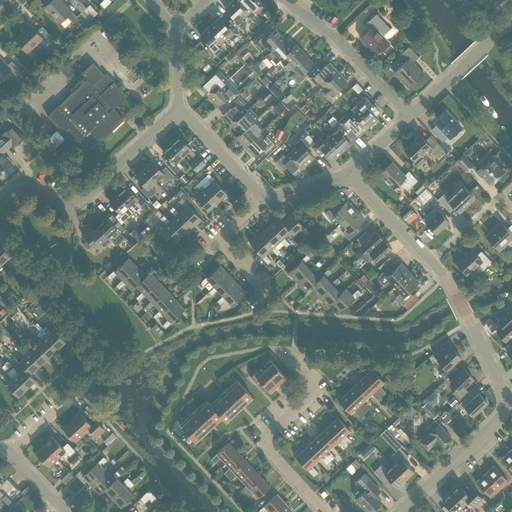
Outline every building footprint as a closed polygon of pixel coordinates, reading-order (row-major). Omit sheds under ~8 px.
[(89,21),(81,13),(77,17),(72,12),(61,0),(52,0),(45,7),(60,23),(67,16),(73,23),(78,19),(85,26),(89,21)] [(80,2),(77,0),(70,0),(70,1),(81,13),(89,21),(98,13),(90,4),(86,8),(80,2)] [(242,19),(248,15),(233,0),(225,8),(233,17),(229,21),(231,23),(238,30),(246,23),(242,19)] [(233,0),(248,15),(253,10),(256,13),(264,6),(259,0),(233,0)] [(391,29),(386,24),(376,14),(366,23),(371,28),(360,38),(375,54),(389,42),(383,36),(391,29)] [(219,18),(210,27),(223,41),(228,37),(232,40),(239,34),(240,32),(238,30),(231,23),(227,27),(219,18)] [(42,26),(36,32),(31,26),(16,40),(27,52),(42,39),(45,42),(46,41),(56,52),(61,47),(51,36),(42,26)] [(218,46),(223,41),(210,27),(200,35),(208,44),(204,48),(213,57),(221,50),(218,46)] [(264,48),(269,53),(270,53),(284,39),(275,30),(267,38),(263,34),(253,43),(261,51),(264,48)] [(71,31),(68,35),(65,37),(65,38),(66,39),(68,41),(75,35),(71,31)] [(239,34),(232,40),(232,41),(234,43),(241,36),(239,34)] [(293,49),(292,48),(284,39),(270,53),(269,53),(266,56),(274,65),(278,62),(293,49)] [(290,68),(304,54),(296,45),(292,48),(293,49),(278,62),(286,71),(290,68)] [(408,88),(424,73),(413,62),(419,57),(409,47),(400,55),(406,61),(394,73),(408,88)] [(251,54),(245,48),(239,54),(245,60),(251,54)] [(202,49),(200,51),(199,53),(198,53),(205,61),(209,57),(202,49)] [(237,57),(233,52),(227,58),(231,63),(237,57)] [(313,63),(304,54),(290,68),(295,73),(291,76),(299,84),(308,76),(304,72),(313,63)] [(15,74),(20,70),(12,61),(7,65),(0,57),(0,79),(11,69),(15,74)] [(127,96),(114,82),(112,80),(106,73),(104,75),(92,63),(81,73),(87,79),(59,106),(59,105),(47,116),(59,128),(44,142),(52,151),(65,139),(60,133),(61,131),(75,146),(78,144),(86,153),(99,141),(100,142),(123,120),(113,109),(127,96)] [(308,76),(315,84),(319,81),(323,86),(338,72),(329,63),(321,71),(317,67),(308,76)] [(206,72),(211,67),(208,64),(203,69),(206,72)] [(249,76),(252,72),(251,70),(245,64),(241,67),(249,76)] [(256,65),(251,70),(252,72),(257,77),(262,72),(256,65)] [(26,81),(32,75),(25,68),(19,74),(26,81)] [(200,88),(209,97),(224,83),(228,80),(219,70),(200,88)] [(347,81),(338,72),(323,86),(328,91),(325,95),(332,102),(342,94),(338,90),(347,81)] [(273,84),(265,76),(261,81),(268,88),(273,84)] [(229,88),(224,83),(209,97),(218,106),(226,98),(230,102),(238,95),(240,93),(232,85),(229,88)] [(273,84),(268,88),(272,92),(277,86),(273,83),(273,84)] [(240,94),(242,96),(245,99),(250,94),(245,89),(240,94)] [(272,95),(268,91),(261,97),(265,101),(272,95)] [(245,103),(238,95),(230,102),(228,104),(232,108),(223,116),(231,125),(246,112),(241,106),(245,103)] [(360,108),(355,113),(368,128),(378,119),(369,110),(374,107),(365,97),(356,105),(360,108)] [(284,109),(279,103),(273,108),(279,114),(284,109)] [(307,107),(306,106),(305,105),(300,109),(305,113),(309,109),(307,107)] [(5,108),(0,113),(0,114),(9,124),(15,119),(5,108)] [(250,108),(246,112),(231,125),(240,134),(240,135),(255,121),(259,118),(250,108)] [(434,123),(439,128),(433,133),(442,142),(447,137),(449,138),(461,127),(447,111),(434,123)] [(346,114),(338,122),(347,131),(351,128),(359,136),(368,128),(355,113),(349,118),(346,114)] [(240,135),(240,134),(236,138),(245,147),(260,133),(263,130),(255,121),(240,135)] [(347,131),(338,122),(330,129),(333,133),(328,138),(342,153),(351,144),(343,135),(347,131)] [(13,147),(24,138),(12,125),(2,135),(2,136),(0,137),(0,173),(10,164),(0,154),(4,150),(5,151),(11,145),(13,147)] [(304,129),(300,133),(301,135),(304,138),(305,138),(308,135),(309,134),(306,130),(304,129)] [(260,133),(245,147),(253,156),(262,148),(266,152),(276,143),(268,135),(264,138),(260,133)] [(422,155),(427,149),(430,152),(437,160),(446,151),(431,135),(425,141),(420,136),(418,138),(417,137),(414,140),(415,140),(405,150),(414,161),(412,162),(416,167),(418,167),(425,161),(425,159),(422,155)] [(171,144),(183,157),(188,152),(192,157),(195,155),(191,150),(179,136),(171,144)] [(296,147),(291,152),(305,166),(314,158),(306,149),(310,145),(301,136),(293,143),(296,147)] [(342,153),(328,138),(323,143),(320,139),(311,147),(320,156),(324,152),(333,161),(342,153)] [(178,162),(183,157),(171,144),(163,152),(172,161),(167,165),(175,174),(183,167),(178,162)] [(275,155),(273,152),(269,156),(270,156),(267,159),(269,161),(272,158),(275,155)] [(295,175),(305,166),(291,152),(286,157),(282,153),(274,161),(283,170),(287,166),(295,175)] [(449,158),(446,160),(451,165),(456,160),(454,157),(452,155),(449,158)] [(466,171),(473,165),(463,155),(457,161),(466,171)] [(197,172),(205,164),(198,156),(189,164),(197,172)] [(491,184),(503,172),(496,164),(497,163),(492,158),(478,170),(491,184)] [(144,169),(156,182),(161,177),(166,182),(173,175),(165,167),(161,171),(152,161),(144,169)] [(407,191),(418,181),(409,171),(404,175),(392,162),(380,174),(393,188),(401,181),(404,185),(403,186),(407,191)] [(151,187),(156,182),(144,169),(136,177),(145,186),(140,190),(148,199),(156,192),(151,187)] [(211,183),(205,188),(205,189),(218,203),(227,194),(214,180),(215,180),(209,174),(205,177),(211,183)] [(188,180),(183,175),(179,179),(184,184),(188,180)] [(205,189),(205,188),(199,182),(196,185),(202,191),(195,198),(208,212),(218,203),(205,189)] [(420,182),(415,187),(412,189),(413,190),(418,195),(425,187),(420,182)] [(118,194),(130,207),(135,202),(139,207),(147,200),(139,192),(134,196),(125,186),(118,194)] [(446,191),(443,195),(438,200),(449,212),(454,207),(460,213),(474,199),(462,186),(451,196),(446,191)] [(434,199),(426,190),(418,198),(427,207),(434,199)] [(120,212),(114,217),(121,224),(129,217),(134,212),(130,207),(118,194),(110,201),(120,212)] [(185,207),(179,213),(178,213),(191,228),(201,219),(188,205),(191,202),(186,196),(183,199),(182,198),(179,201),(185,207)] [(161,205),(156,200),(152,204),(157,209),(161,205)] [(335,218),(340,223),(355,210),(347,201),(339,209),(334,205),(325,213),(332,221),(335,218)] [(178,213),(179,213),(173,207),(170,210),(175,216),(169,222),(182,236),(191,228),(178,213)] [(121,224),(114,217),(108,210),(100,218),(104,222),(99,227),(112,241),(121,233),(117,229),(121,225),(121,224)] [(355,210),(340,223),(346,229),(342,232),(349,240),(359,231),(355,227),(364,218),(355,210)] [(436,234),(449,222),(439,212),(426,224),(436,234)] [(291,231),(290,232),(295,236),(301,230),(307,236),(310,233),(304,227),(291,213),(282,222),(291,231)] [(169,222),(164,216),(160,219),(166,225),(159,231),(173,245),(182,236),(169,222)] [(278,217),(268,226),(281,240),(281,241),(286,247),(290,244),(284,238),(290,232),(291,231),(282,222),(278,217)] [(511,225),(506,229),(501,223),(500,224),(499,224),(490,232),(491,233),(486,237),(499,250),(509,240),(511,243),(511,225)] [(268,226),(259,235),(272,249),(271,249),(277,255),(280,252),(275,246),(281,241),(281,240),(268,226)] [(35,240),(29,227),(19,232),(26,245),(35,240)] [(112,241),(99,227),(94,231),(90,227),(82,235),(95,249),(100,245),(103,249),(112,241)] [(151,230),(148,227),(140,233),(144,236),(151,230)] [(137,242),(142,237),(134,229),(129,233),(133,237),(137,241),(137,242)] [(363,259),(384,240),(375,231),(370,236),(366,231),(356,240),(366,250),(360,256),(363,259)] [(262,257),(262,258),(268,264),(271,261),(266,255),(271,249),(272,249),(259,235),(250,243),(262,257)] [(88,248),(91,245),(87,240),(84,242),(84,243),(83,243),(88,248)] [(392,249),(384,240),(363,259),(366,262),(372,257),(377,262),(375,264),(380,269),(391,259),(387,254),(392,249)] [(0,261),(1,263),(7,258),(13,264),(16,261),(0,243),(0,261)] [(482,270),(491,262),(481,251),(476,256),(471,250),(456,263),(467,275),(477,266),(482,270)] [(285,257),(287,259),(289,261),(294,256),(291,252),(285,257)] [(310,270),(309,269),(304,263),(310,258),(307,254),(300,260),(301,261),(288,273),(296,282),(310,270)] [(117,274),(122,280),(123,281),(137,268),(128,258),(114,271),(114,270),(108,276),(111,280),(117,274)] [(365,262),(363,260),(357,265),(359,268),(365,262)] [(389,280),(395,286),(410,272),(401,263),(391,272),(387,268),(377,277),(384,285),(389,280)] [(310,270),(296,282),(305,292),(310,287),(319,279),(318,279),(312,273),(318,267),(315,264),(309,269),(310,270)] [(209,281),(215,286),(215,287),(228,275),(220,265),(207,277),(206,277),(200,283),(203,286),(209,281)] [(132,290),(136,286),(146,277),(145,277),(137,268),(123,281),(122,280),(116,286),(119,289),(125,283),(132,290)] [(319,279),(310,287),(318,296),(331,284),(325,277),(331,272),(328,269),(322,275),(323,275),(318,279),(319,279)] [(136,286),(142,292),(136,298),(139,301),(145,295),(159,282),(150,272),(145,277),(146,277),(136,286)] [(419,282),(410,272),(395,286),(401,292),(396,297),(403,305),(413,296),(409,291),(419,282)] [(237,284),(228,275),(215,287),(215,286),(209,292),(212,295),(218,290),(223,296),(224,296),(237,284)] [(369,280),(364,275),(360,278),(365,284),(369,280)] [(331,284),(318,296),(327,306),(331,302),(340,294),(340,293),(334,287),(340,282),(337,278),(331,284)] [(148,310),(154,305),(153,304),(167,291),(159,282),(145,295),(151,301),(145,307),(148,310)] [(224,296),(223,296),(217,301),(220,305),(226,299),(233,306),(246,293),(237,284),(224,296)] [(24,289),(21,285),(16,290),(19,293),(24,289)] [(340,294),(331,302),(340,311),(342,309),(346,305),(354,298),(354,299),(361,293),(358,290),(352,295),(345,288),(340,293),(340,294)] [(157,319),(162,314),(162,313),(176,300),(167,291),(153,304),(154,305),(159,311),(153,316),(157,319)] [(185,310),(176,300),(162,313),(162,314),(168,320),(162,325),(165,329),(171,323),(171,322),(185,310)] [(346,305),(342,309),(344,311),(347,314),(351,310),(346,305)] [(505,342),(511,335),(511,312),(511,311),(501,320),(505,324),(497,332),(505,342)] [(10,323),(8,324),(14,331),(19,326),(13,320),(10,323)] [(156,324),(150,329),(151,329),(158,337),(164,332),(156,324)] [(37,329),(39,331),(40,331),(56,349),(65,341),(54,329),(48,335),(42,329),(40,326),(37,329)] [(42,340),(36,345),(47,357),(56,349),(40,331),(39,331),(37,334),(42,340)] [(19,362),(24,368),(30,374),(39,366),(22,348),(22,347),(14,339),(11,342),(14,345),(25,356),(19,362)] [(47,357),(36,345),(31,351),(25,345),(22,347),(22,348),(39,366),(47,357)] [(452,366),(461,358),(451,347),(437,360),(445,369),(440,374),(445,380),(456,370),(452,366)] [(265,370),(278,385),(286,378),(270,359),(266,363),(269,366),(265,370)] [(18,396),(27,388),(7,367),(5,364),(2,367),(7,373),(13,379),(7,384),(18,396)] [(7,367),(27,388),(36,380),(30,374),(24,368),(19,373),(10,364),(7,367)] [(364,377),(382,397),(386,393),(380,386),(384,382),(372,369),(364,377)] [(464,388),(474,379),(464,369),(450,382),(457,389),(452,393),(459,401),(468,392),(464,388)] [(278,385),(265,370),(260,375),(257,371),(250,377),(256,384),(259,381),(270,393),(278,385)] [(415,379),(411,374),(405,378),(410,383),(415,379)] [(364,377),(355,385),(367,398),(371,394),(378,401),(382,397),(364,377)] [(225,422),(239,409),(252,397),(239,382),(230,390),(227,388),(218,396),(220,399),(212,406),(222,417),(221,417),(225,422)] [(355,385),(347,393),(365,412),(369,408),(363,402),(367,398),(355,385)] [(434,391),(429,396),(426,399),(425,400),(432,408),(437,404),(437,395),(434,391)] [(361,416),(365,412),(347,393),(338,401),(350,414),(355,410),(361,416)] [(473,417),(488,403),(478,393),(474,397),(471,393),(458,405),(462,409),(464,407),(473,417)] [(457,402),(454,397),(448,402),(452,406),(457,402)] [(195,442),(221,417),(222,417),(212,406),(208,402),(199,410),(197,408),(188,416),(190,419),(181,427),(195,442)] [(438,414),(427,402),(422,407),(433,419),(438,414)] [(414,409),(411,406),(405,412),(408,415),(414,409)] [(88,421),(80,412),(71,420),(84,434),(89,429),(97,438),(104,430),(93,417),(88,421)] [(361,417),(362,418),(368,425),(371,422),(364,414),(361,417)] [(451,419),(446,414),(442,418),(447,423),(451,419)] [(329,426),(347,445),(351,441),(345,435),(350,431),(338,418),(329,426)] [(81,458),(86,453),(80,447),(84,444),(79,438),(84,434),(71,420),(62,428),(77,444),(73,449),(75,452),(81,458)] [(427,450),(436,442),(440,447),(451,438),(439,424),(434,420),(429,425),(433,429),(428,434),(429,434),(420,442),(427,450)] [(400,435),(392,424),(388,428),(397,439),(399,438),(405,446),(412,440),(404,432),(400,435)] [(321,434),(333,446),(337,443),(343,449),(347,445),(329,426),(321,434)] [(321,434),(312,441),(331,461),(335,457),(329,450),(333,446),(321,434)] [(87,464),(81,458),(75,452),(73,449),(67,443),(62,447),(53,437),(44,445),(57,459),(62,454),(67,459),(73,466),(80,460),(85,466),(87,464)] [(401,444),(396,439),(392,443),(396,448),(401,444)] [(312,441),(304,449),(316,462),(320,458),(326,465),(331,461),(312,441)] [(220,458),(225,462),(237,451),(229,442),(217,453),(217,454),(211,459),(215,463),(220,458)] [(376,450),(371,444),(366,449),(372,455),(376,450)] [(57,459),(44,445),(36,453),(53,472),(57,469),(52,463),(57,459)] [(397,462),(392,466),(405,480),(414,472),(403,461),(408,457),(400,448),(391,455),(397,462)] [(312,466),(316,462),(304,449),(295,457),(307,470),(308,470),(314,477),(318,473),(312,466)] [(245,460),(237,451),(225,462),(230,468),(224,473),(227,477),(245,460)] [(511,470),(511,452),(510,451),(501,459),(511,470)] [(83,476),(91,485),(106,471),(112,466),(110,464),(104,470),(100,465),(102,463),(103,464),(107,460),(104,457),(83,476)] [(361,465),(356,459),(351,464),(356,470),(361,465)] [(253,469),(245,460),(227,477),(231,480),(237,475),(241,480),(253,469)] [(397,488),(405,480),(392,466),(388,471),(382,464),(374,472),(382,481),(386,477),(397,488)] [(64,474),(68,469),(62,465),(58,470),(64,474)] [(485,474),(499,489),(508,481),(494,466),(485,474)] [(253,469),(241,480),(246,485),(240,491),(244,494),(261,478),(253,469)] [(112,478),(106,471),(91,485),(100,494),(105,489),(117,478),(120,475),(117,471),(113,474),(114,476),(112,478)] [(65,484),(73,476),(69,472),(61,480),(65,484)] [(380,491),(369,479),(364,473),(355,482),(361,488),(362,487),(365,491),(356,499),(362,506),(361,507),(366,511),(370,511),(381,502),(375,495),(380,491)] [(490,497),(499,489),(485,474),(476,482),(490,497)] [(131,481),(113,498),(121,507),(133,495),(127,489),(129,487),(130,488),(134,485),(140,479),(137,476),(131,482),(131,481)] [(117,478),(105,489),(113,498),(131,481),(127,478),(124,481),(125,482),(123,484),(117,478)] [(261,478),(244,494),(247,498),(253,493),(258,498),(270,487),(261,478)] [(458,485),(450,492),(464,507),(469,502),(473,507),(482,499),(474,490),(468,495),(458,485)] [(145,494),(143,496),(144,497),(146,499),(147,500),(153,495),(149,490),(145,494)] [(464,507),(450,492),(442,499),(452,510),(450,511),(459,511),(464,507)] [(269,511),(274,511),(284,503),(277,494),(264,506),(260,502),(251,510),(252,511),(266,511),(268,511),(269,511)] [(502,506),(499,502),(494,507),(497,510),(502,506)] [(291,511),(292,511),(284,503),(274,511),(291,511)]
